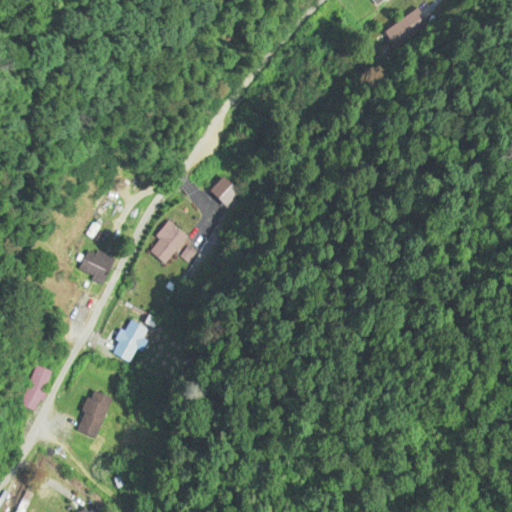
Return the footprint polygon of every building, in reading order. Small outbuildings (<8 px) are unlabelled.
[(165,265),(190,237),(173,222),(148,250),(165,265)] [(105,284),(118,261),(92,247),(80,270),(105,284)] [(119,355),(134,354),(133,335),(118,336),(119,355)] [(41,411),(55,370),(36,364),(22,405),(41,411)] [(79,431),(99,438),(113,398),(93,391),(79,431)]
